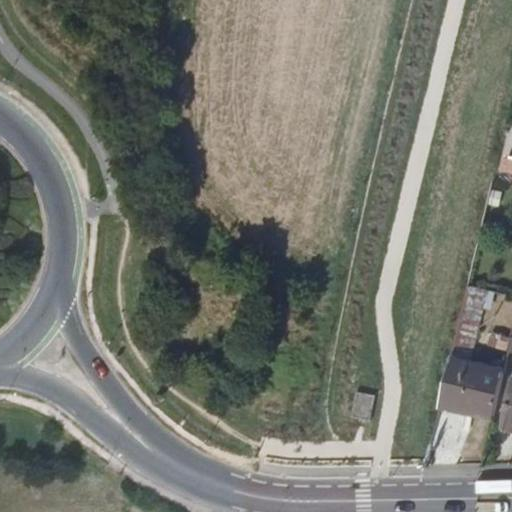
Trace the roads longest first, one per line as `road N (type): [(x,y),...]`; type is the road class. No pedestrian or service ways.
road 1 (primary): [(167,464),(88,353),(54,289)]
road 2 (primary): [(511,497),(312,498)]
road 3 (primary): [(0,365),(54,389),(167,464)]
road 4 (primary): [(54,289),(64,246),(55,191),(40,161),(0,122)]
road 5 (primary): [(312,498),(257,493),(167,464)]
